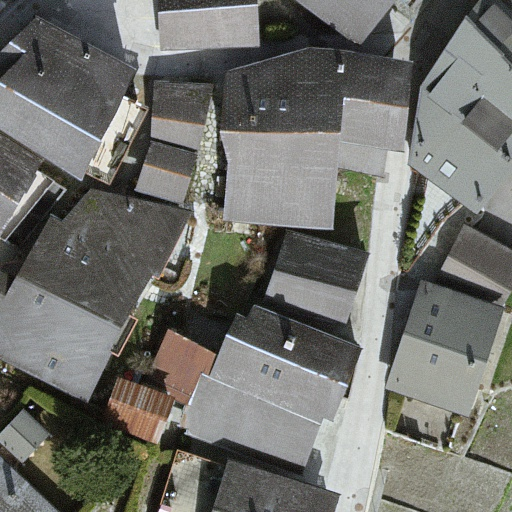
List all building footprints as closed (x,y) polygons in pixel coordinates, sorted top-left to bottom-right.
[(257,0),(155,0),(165,57),(263,54),(257,0)] [(299,0),(359,46),(395,0),(299,0)] [(511,157),(511,0),(496,0),(429,91),(446,105),(511,157)] [(66,43),(0,104),(0,128),(88,180),(147,80),(66,43)] [(320,55),(229,82),(226,223),(343,236),(355,152),(400,158),(400,64),(320,55)] [(153,147),(138,193),(190,208),(216,135),(207,127),(215,94),(153,91),(153,121),(153,147)] [(412,169),(485,229),(511,197),(511,171),(452,122),(412,169)] [(0,238),(43,169),(0,144),(0,238)] [(0,360),(92,407),(100,379),(194,228),(94,197),(69,235),(54,225),(25,284),(0,274),(0,360)] [(511,306),(511,250),(463,227),(440,282),(511,307),(511,306)] [(370,263),(290,241),(272,305),(352,328),(370,263)] [(509,312),(430,289),(397,398),(476,422),(509,312)] [(307,476),(370,357),(248,302),(184,440),(307,476)] [(340,511),(345,498),(235,465),(220,511),(340,511)] [(53,511),(0,467),(0,511),(53,511)]
